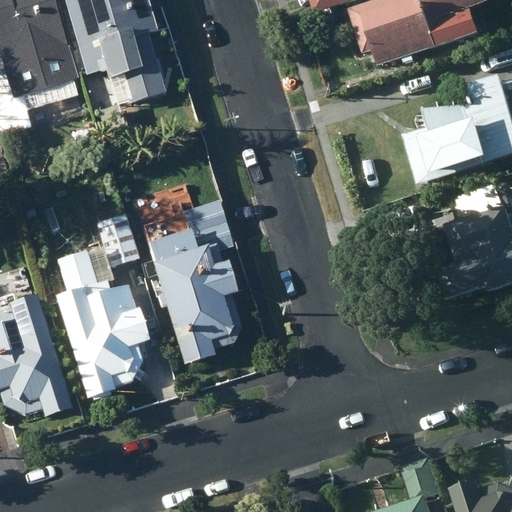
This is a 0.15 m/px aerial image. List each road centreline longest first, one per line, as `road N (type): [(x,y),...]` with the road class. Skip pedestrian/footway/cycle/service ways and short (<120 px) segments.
road 1 (residential): [(227,0),(356,420)]
road 2 (residential): [(55,511),(356,420)]
road 3 (residential): [(356,420),(511,373)]
